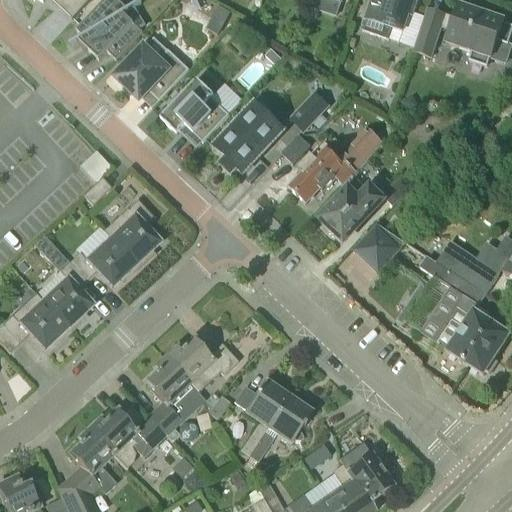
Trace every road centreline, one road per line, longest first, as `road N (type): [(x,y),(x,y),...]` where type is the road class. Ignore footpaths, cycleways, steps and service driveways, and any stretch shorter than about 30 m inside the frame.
road 1 (residential): [(221,234),(476,469)]
road 2 (residential): [(221,234),(0,21)]
road 3 (residential): [(0,431),(44,406),(221,234)]
